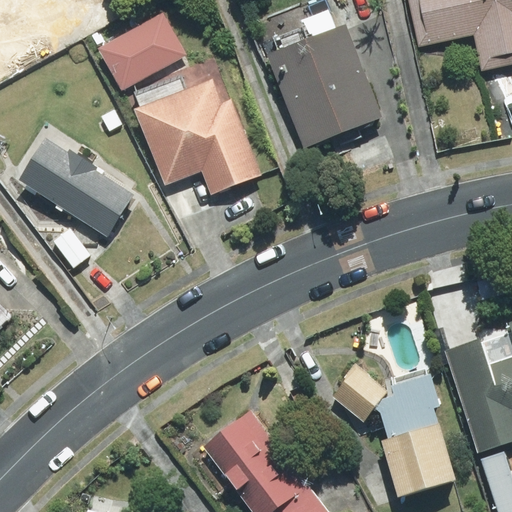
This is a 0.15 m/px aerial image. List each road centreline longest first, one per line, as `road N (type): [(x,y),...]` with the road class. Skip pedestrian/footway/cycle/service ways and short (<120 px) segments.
road 1 (tertiary): [(0,478),(126,368),(195,323),(275,282),(427,224),(511,203)]
road 2 (unknown): [(427,224),(418,148),(380,0)]
